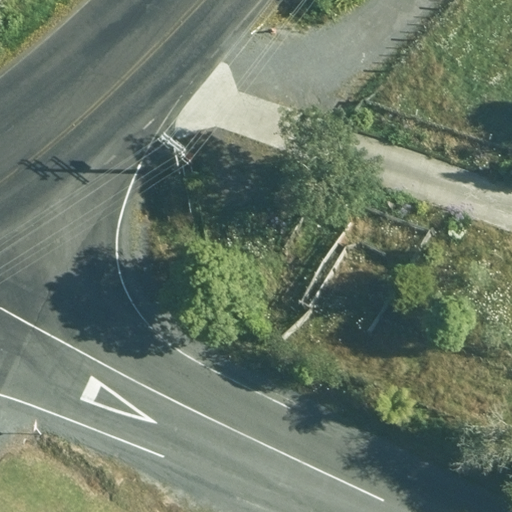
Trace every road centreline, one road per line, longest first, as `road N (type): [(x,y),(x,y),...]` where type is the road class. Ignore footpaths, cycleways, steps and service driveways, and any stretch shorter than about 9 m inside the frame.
road 1 (unclassified): [(405,511),(0,313)]
road 2 (tertiary): [(0,187),(59,140),(199,0)]
